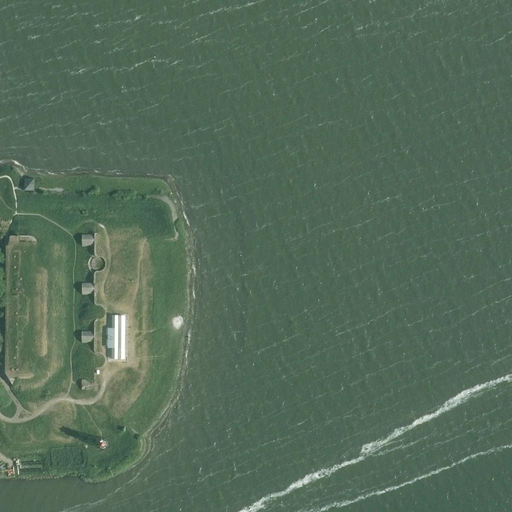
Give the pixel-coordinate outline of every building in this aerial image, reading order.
[(35,191),(35,180),(26,180),(25,180),(25,191),(35,191)] [(83,242),(83,248),(95,249),(95,256),(96,257),(96,258),(98,258),(101,259),(104,260),(105,261),(105,263),(106,265),(105,268),(103,271),(102,272),(98,272),(97,273),(96,273),(95,275),(95,284),(83,284),(83,290),(83,297),(95,297),(95,304),(96,305),(96,306),(99,306),(101,307),(104,308),(105,310),(106,312),(106,315),(105,318),(103,320),(100,321),(97,321),(96,322),(95,324),(95,332),(82,332),(82,339),(82,345),(95,345),(94,352),(95,353),(96,354),(99,355),(102,356),(104,358),(105,360),(106,363),(105,365),(103,368),(100,369),(96,370),(95,381),(83,381),(82,387),(82,394),(86,394),(94,394),(95,394),(96,391),(97,371),(100,370),(104,368),(106,366),(107,363),(106,360),(105,357),(102,355),(99,354),(97,353),(96,353),(95,352),(96,324),(96,323),(98,322),(101,322),(103,321),(105,319),(107,316),(107,312),(106,309),(104,307),(102,306),(99,305),(97,305),(96,303),(96,275),(97,274),(98,274),(102,273),(104,271),(106,269),(107,265),(107,263),(106,260),(104,259),(102,257),(97,257),(96,256),(96,255),(96,236),(95,236),(83,235),(83,242)] [(6,369),(6,374),(9,380),(11,383),(13,387),(17,385),(18,380),(18,374),(30,374),(30,352),(42,352),(42,275),(30,274),(31,245),(19,244),(19,237),(10,237),(7,246),(6,369)] [(30,374),(18,374),(18,380),(22,380),(31,380),(33,379),(35,378),(35,375),(36,359),(44,359),(46,357),(48,355),(48,352),(49,273),(48,270),(47,269),(45,269),(36,269),(37,243),(37,240),(35,239),(34,237),(32,237),(30,237),(29,237),(19,237),(19,244),(31,245),(30,274),(42,275),(42,352),(30,352),(30,374)] [(98,272),(102,272),(103,271),(105,268),(106,265),(105,263),(105,261),(104,260),(101,259),(98,258),(97,258),(96,258),(95,258),(95,259),(94,259),(93,259),(93,260),(92,261),(91,262),(91,263),(91,264),(91,265),(91,266),(91,267),(91,268),(92,269),(92,270),(93,270),(93,271),(94,271),(95,272),(96,272),(97,272),(98,272)] [(101,307),(99,306),(98,306),(97,307),(96,307),(95,307),(95,308),(94,308),(93,309),(93,310),(92,310),(92,311),(92,312),(91,313),(91,314),(91,315),(92,316),(92,317),(93,318),(93,319),(94,319),(94,320),(95,320),(96,321),(97,321),(100,321),(103,320),(105,318),(106,315),(106,312),(105,310),(104,308),(101,307)] [(108,315),(108,330),(112,330),(119,330),(119,350),(112,350),(108,350),(108,363),(109,363),(112,363),(128,363),(128,338),(129,315),(108,315)] [(99,355),(96,354),(95,354),(94,355),(92,355),(92,356),(91,356),(91,357),(90,358),(89,359),(89,360),(89,361),(89,362),(88,362),(89,363),(89,364),(89,365),(89,366),(90,367),(91,368),(92,369),(93,370),(94,370),(95,370),(96,370),(100,369),(103,368),(105,365),(106,363),(105,360),(104,358),(102,356),(99,355)] [(109,442),(109,441),(108,441),(107,440),(106,440),(105,440),(104,440),(103,440),(102,440),(101,441),(100,442),(99,443),(99,444),(99,445),(99,446),(99,447),(99,448),(99,449),(100,450),(101,451),(102,451),(103,452),(104,452),(105,452),(107,452),(108,451),(109,450),(110,449),(110,448),(111,447),(111,446),(111,445),(110,444),(110,443),(109,442)]
